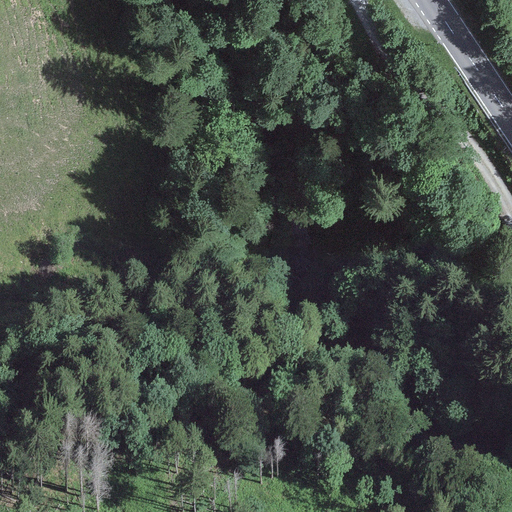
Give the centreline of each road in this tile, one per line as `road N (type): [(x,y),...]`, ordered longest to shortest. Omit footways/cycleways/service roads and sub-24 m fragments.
road 1 (track): [(511,215),(471,145),(376,36),(360,0)]
road 2 (secondary): [(431,0),(511,122)]
